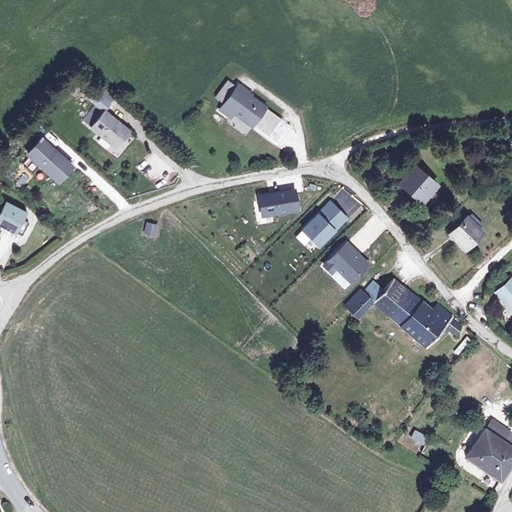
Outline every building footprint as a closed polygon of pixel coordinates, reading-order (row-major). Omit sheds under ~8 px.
[(244,89),(232,80),(227,86),(240,95),(243,91),(244,89)] [(240,95),(227,86),(215,102),(225,110),(228,106),(245,119),(249,113),(256,119),(252,125),(261,132),(274,115),(243,91),(240,95)] [(120,148),(132,133),(106,112),(94,129),(120,148)] [(283,121),(274,115),(261,132),(270,138),(283,121)] [(491,145),(490,133),(481,134),(481,145),(491,145)] [(499,133),(490,133),(491,145),(499,145),(499,133)] [(74,166),(43,140),(30,155),(62,182),(74,166)] [(434,185),(414,166),(400,181),(420,200),(434,185)] [(297,210),(294,192),(260,197),(263,216),(297,210)] [(0,211),(0,224),(24,234),(30,223),(22,219),(25,211),(6,202),(1,212),(0,211)] [(345,219),(329,203),(302,230),(317,246),(345,219)] [(465,218),(449,234),(464,248),(480,232),(476,229),(481,224),(470,214),(465,219),(465,218)] [(351,251),(344,244),(323,265),(330,273),(335,268),(349,282),(363,266),(349,254),(351,251)] [(511,279),(510,277),(494,291),(511,312),(511,279)] [(456,336),(460,327),(457,324),(459,322),(455,319),(453,321),(451,319),(452,317),(436,304),(430,310),(393,278),(381,289),(374,295),(371,299),(369,301),(372,304),(412,337),(424,347),(443,327),(456,336)] [(369,301),(371,299),(374,295),(381,289),(370,280),(360,291),(357,289),(343,307),(357,318),(372,304),(369,301)] [(465,456),(500,482),(511,465),(511,436),(506,443),(497,438),(498,435),(495,433),(498,429),(490,423),(486,429),(484,428),(465,456)] [(425,445),(429,436),(414,430),(411,439),(425,445)]
